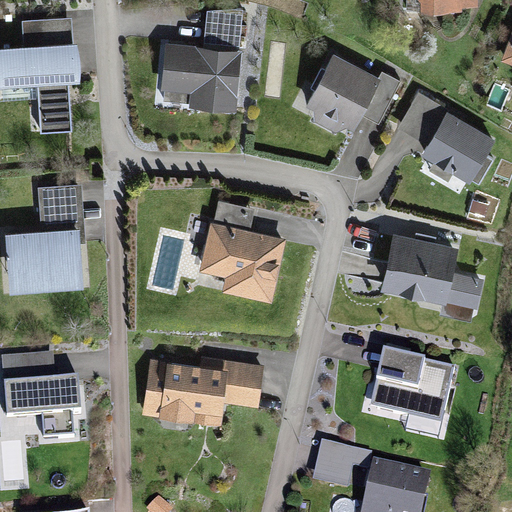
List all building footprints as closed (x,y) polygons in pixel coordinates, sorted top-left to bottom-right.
[(406,0),(406,12),(472,13),(472,0),(406,0)] [(239,10),(204,7),(202,39),(158,36),(154,98),(233,103),(239,10)] [(23,42),(0,42),(0,78),(35,77),(37,125),(75,124),(71,15),(23,17),(23,42)] [(511,23),(497,62),(511,67),(511,23)] [(377,77),(329,52),(301,106),(350,130),(377,77)] [(467,117),(422,89),(399,126),(424,141),(417,152),(463,181),(489,139),(464,123),(467,117)] [(74,181),(34,184),(37,220),(76,217),(74,181)] [(286,235),(208,217),(196,267),(222,273),(218,290),(271,302),(286,235)] [(72,225),(0,228),(0,255),(2,288),(76,284),(72,225)] [(458,245),(388,229),(375,285),(473,307),(480,275),(453,269),(458,245)] [(440,422),(453,368),(381,350),(368,404),(440,422)] [(51,351),(0,354),(0,390),(2,418),(33,416),(35,441),(71,438),(67,380),(53,381),(51,351)] [(202,363),(150,356),(143,408),(218,418),(220,403),(259,409),(266,360),(204,352),(202,363)] [(420,511),(428,474),(368,462),(357,511),(420,511)]
